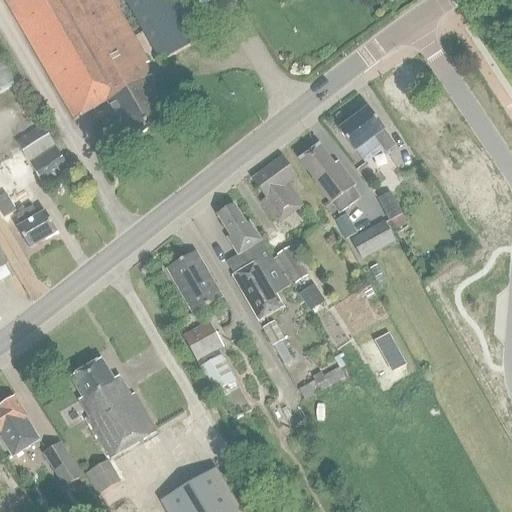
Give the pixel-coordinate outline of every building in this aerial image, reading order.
[(164,123),(153,105),(157,102),(145,82),(150,79),(144,68),(148,66),(109,0),(3,0),(74,123),(105,105),(118,126),(122,123),(133,141),(164,123)] [(164,56),(167,61),(206,39),(183,0),(122,0),(157,60),(164,56)] [(0,56),(0,96),(17,86),(0,56)] [(384,133),(385,132),(369,110),(339,132),(354,154),(374,140),(386,156),(395,149),(384,133)] [(41,127),(16,142),(43,188),(68,173),(41,127)] [(359,201),(351,190),(353,188),(335,165),(332,167),(317,148),(299,161),(314,180),(311,182),(337,217),(359,201)] [(299,208),(286,187),(293,180),(280,161),(252,182),(263,197),(257,201),(275,225),(299,208)] [(390,193),(377,200),(387,223),(390,222),(400,217),(401,217),(390,193)] [(0,202),(5,214),(18,209),(12,194),(0,198),(0,202)] [(234,206),(217,216),(229,238),(226,240),(237,257),(245,270),(234,276),(231,278),(258,324),(283,309),(267,282),(280,274),(250,222),(245,225),(234,206)] [(37,220),(31,210),(13,219),(19,230),(16,232),(28,252),(55,237),(44,216),(37,220)] [(345,216),(334,223),(344,241),(356,235),(345,216)] [(361,262),(394,243),(383,223),(350,242),(361,262)] [(288,248),(275,257),(293,285),(307,277),(288,248)] [(220,301),(194,255),(165,272),(192,318),(220,301)] [(377,266),(369,270),(379,287),(386,283),(377,266)] [(310,309),(326,300),(316,282),(300,291),(310,309)] [(272,322),(260,329),(271,347),(283,340),(272,322)] [(196,364),(223,349),(207,323),(181,338),(196,364)] [(394,345),(388,335),(376,342),(381,352),(394,345)] [(220,355),(197,369),(212,395),(235,382),(220,355)] [(88,419),(83,422),(106,462),(154,434),(132,396),(129,399),(117,379),(112,383),(99,362),(70,379),(81,400),(78,402),(88,419)] [(339,368),(323,377),(321,373),(312,378),(314,382),(298,391),(304,401),(344,378),(339,368)] [(0,442),(11,459),(39,442),(12,401),(0,408),(0,442)] [(60,444),(41,456),(63,491),(81,479),(60,444)] [(106,462),(84,475),(97,496),(119,483),(106,462)] [(238,511),(214,471),(161,502),(167,511),(238,511)]
